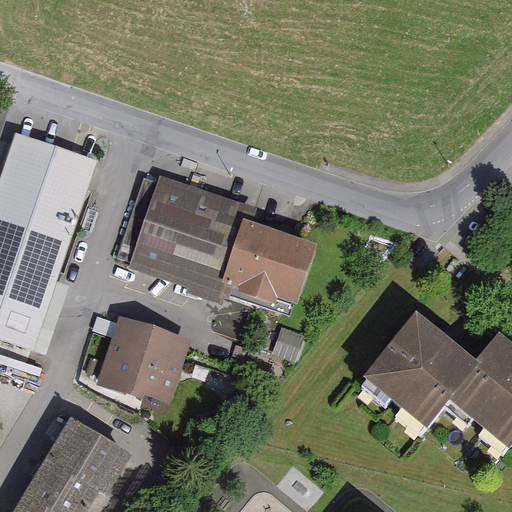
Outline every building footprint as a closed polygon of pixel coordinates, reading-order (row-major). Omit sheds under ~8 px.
[(91,164),(20,140),(0,198),(0,333),(30,344),(91,164)] [(250,213),(165,184),(138,263),(223,292),(228,278),(246,225),(250,213)] [(311,248),(246,225),(228,278),(293,300),(311,248)] [(476,367),(415,319),(370,376),(431,424),(448,403),(476,367)] [(180,341),(128,324),(108,384),(161,400),(180,341)] [(304,342),(282,334),(273,359),(296,366),(304,342)] [(476,367),(448,403),(507,449),(511,442),(511,345),(501,336),(476,367)] [(127,454),(73,423),(21,511),(82,511),(97,486),(105,491),(127,454)]
